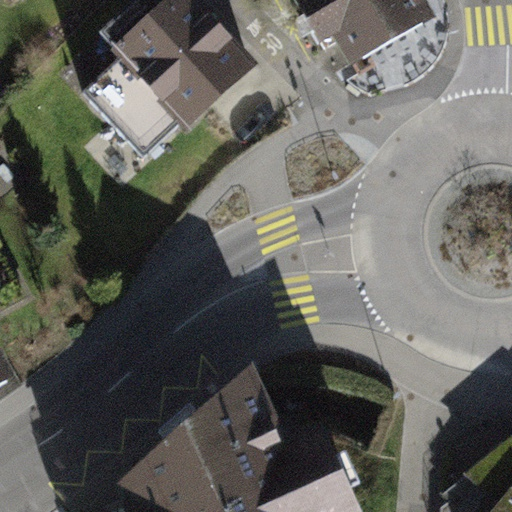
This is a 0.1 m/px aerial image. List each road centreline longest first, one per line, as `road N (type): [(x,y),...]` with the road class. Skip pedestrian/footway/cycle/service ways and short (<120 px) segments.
road 1 (secondary): [(378,241),(287,266),(220,297),(88,414),(0,477)]
road 2 (residential): [(233,0),(331,103),(336,119),(369,119),(416,144)]
road 3 (secondary): [(378,241),(392,280),(420,312),(457,330),(511,330)]
road 4 (residential): [(502,121),(499,0)]
road 5 (residential): [(418,511),(428,392)]
